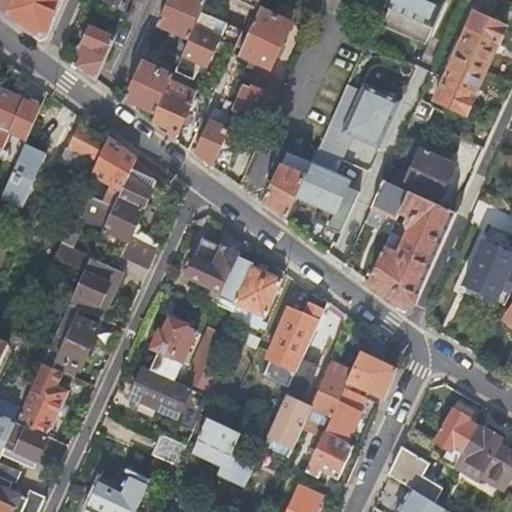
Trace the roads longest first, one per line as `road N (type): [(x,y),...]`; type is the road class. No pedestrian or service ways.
road 1 (residential): [(200,179),(50,511)]
road 2 (residential): [(408,332),(200,179)]
road 3 (residential): [(511,103),(408,332)]
road 4 (residential): [(200,179),(44,63)]
road 5 (residential): [(355,511),(421,370),(418,342)]
